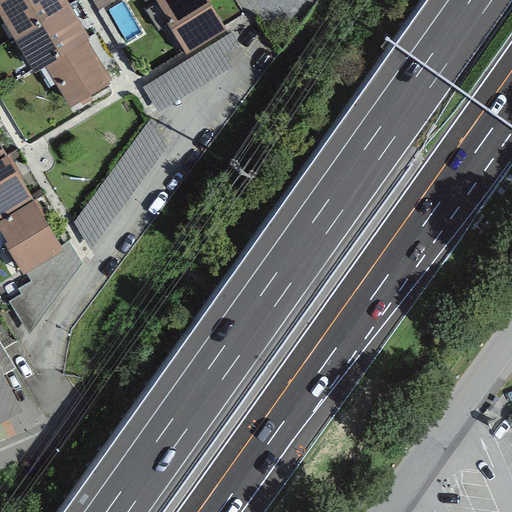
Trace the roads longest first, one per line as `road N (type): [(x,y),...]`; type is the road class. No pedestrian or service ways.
road 1 (motorway): [(479,0),(115,511)]
road 2 (motorway): [(209,511),(498,106)]
road 3 (residential): [(384,511),(511,337)]
